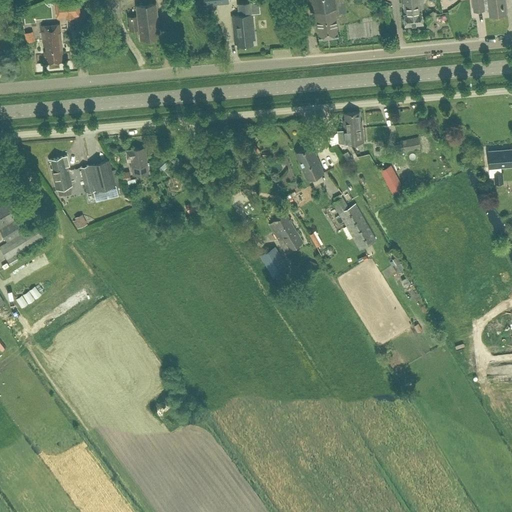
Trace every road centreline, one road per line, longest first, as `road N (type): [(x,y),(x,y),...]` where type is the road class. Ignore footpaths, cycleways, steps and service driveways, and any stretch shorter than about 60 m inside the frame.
road 1 (unclassified): [(0,137),(511,90)]
road 2 (secondary): [(0,113),(511,67)]
road 3 (unclassified): [(0,89),(511,44)]
road 4 (track): [(276,296),(163,122)]
